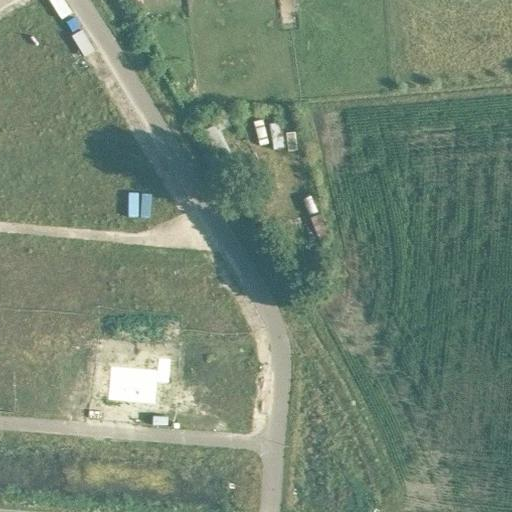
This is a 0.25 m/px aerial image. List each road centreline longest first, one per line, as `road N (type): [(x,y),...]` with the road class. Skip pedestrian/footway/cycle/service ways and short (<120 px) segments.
road 1 (unclassified): [(0,422),(275,443)]
road 2 (residential): [(214,221),(78,0)]
road 3 (residential): [(275,443),(277,337),(214,221)]
road 4 (unclassified): [(0,226),(164,240),(214,221)]
